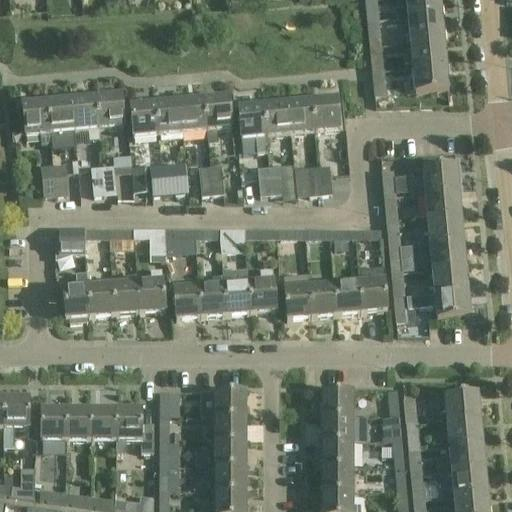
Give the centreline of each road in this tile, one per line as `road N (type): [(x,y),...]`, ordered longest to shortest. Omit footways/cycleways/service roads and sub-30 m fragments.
road 1 (residential): [(37,358),(37,251),(58,218),(332,223),(354,216),(360,203),(359,142),(368,133),(384,126),(500,125)]
road 2 (residential): [(37,358),(511,357)]
road 3 (residential): [(500,125),(488,0)]
